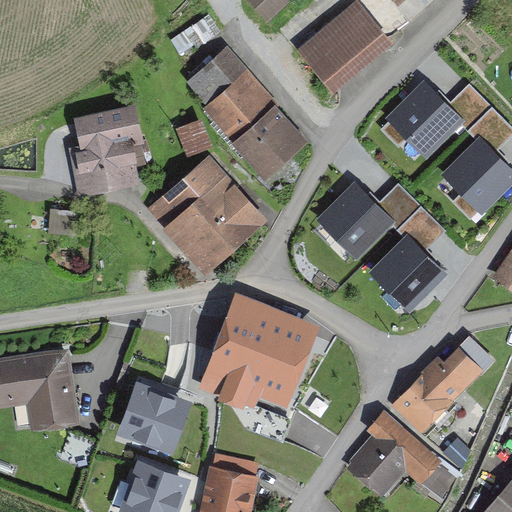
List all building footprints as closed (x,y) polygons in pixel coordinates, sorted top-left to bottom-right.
[(283,0),(247,0),(265,18),(283,0)] [(355,5),(303,50),(327,79),(380,34),(355,5)] [(214,12),(174,32),(186,55),(226,35),(214,12)] [(193,85),(212,106),(240,82),(246,77),(226,55),(193,85)] [(268,113),(240,82),(212,106),(240,138),(268,113)] [(460,120),(424,84),(391,117),(427,153),(460,120)] [(278,125),(268,113),(240,138),(238,140),(265,170),(301,138),(284,119),(278,125)] [(132,143),(127,114),(82,122),(87,152),(77,154),(84,189),(128,181),(122,145),(132,143)] [(179,131),(190,157),(204,151),(193,125),(179,131)] [(511,178),(511,172),(479,140),(446,173),(482,208),(511,178)] [(252,221),(201,164),(184,179),(236,235),(252,221)] [(188,247),(204,264),(236,235),(184,179),(157,203),(192,243),(188,247)] [(383,198),(402,215),(418,196),(400,179),(383,198)] [(391,221),(355,185),(320,219),(356,256),(391,221)] [(444,274),(408,237),(372,272),(408,309),(444,274)] [(511,252),(500,270),(511,278),(511,252)] [(241,400),(250,377),(283,390),(305,332),(240,307),(228,337),(220,334),(201,385),(240,400),(240,413),(246,427),(280,440),(288,418),(241,400)] [(472,337),(460,350),(478,368),(482,372),(495,359),(472,337)] [(425,423),(478,368),(460,350),(443,367),(438,361),(401,399),(425,423)] [(0,399),(38,394),(43,422),(74,417),(63,353),(0,362),(0,399)] [(188,403),(138,385),(120,432),(171,451),(188,403)] [(441,500),(448,492),(455,479),(388,417),(377,430),(384,436),(358,465),(382,487),(407,459),(418,468),(414,473),(441,500)] [(89,469),(100,440),(71,429),(60,459),(89,469)] [(218,455),(206,511),(244,511),(252,479),(246,478),(250,462),(218,455)] [(176,511),(187,481),(138,463),(120,511),(176,511)] [(511,511),(511,486),(490,511),(511,511)]
